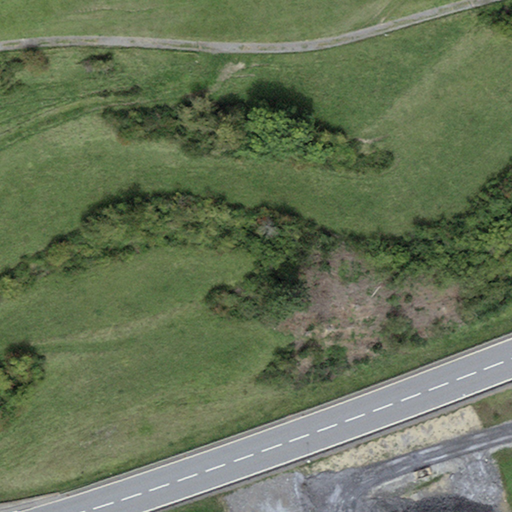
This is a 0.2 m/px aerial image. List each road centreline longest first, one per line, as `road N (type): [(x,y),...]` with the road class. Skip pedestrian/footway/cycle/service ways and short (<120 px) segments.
road 1 (track): [(481,0),(347,40),(282,48),(77,41),(0,47)]
road 2 (primary): [(511,357),(81,511)]
road 3 (track): [(511,437),(280,511)]
